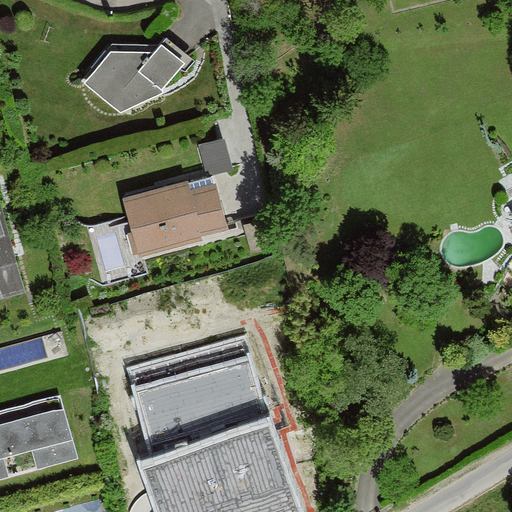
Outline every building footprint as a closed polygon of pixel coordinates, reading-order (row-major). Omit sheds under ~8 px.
[(162,91),(189,57),(163,36),(155,44),(113,44),(84,81),(121,111),(162,91)] [(226,138),(202,143),(209,174),(233,168),(226,138)] [(213,176),(129,198),(143,252),(200,237),(199,232),(226,225),(213,176)] [(0,293),(27,286),(0,188),(0,293)] [(268,220),(247,225),(254,251),(274,246),(268,220)] [(128,369),(153,461),(271,421),(246,336),(128,369)] [(38,466),(78,455),(64,404),(0,421),(0,476),(10,473),(5,456),(34,449),(38,466)] [(141,465),(156,511),(301,511),(271,421),(153,461),(141,465)]
